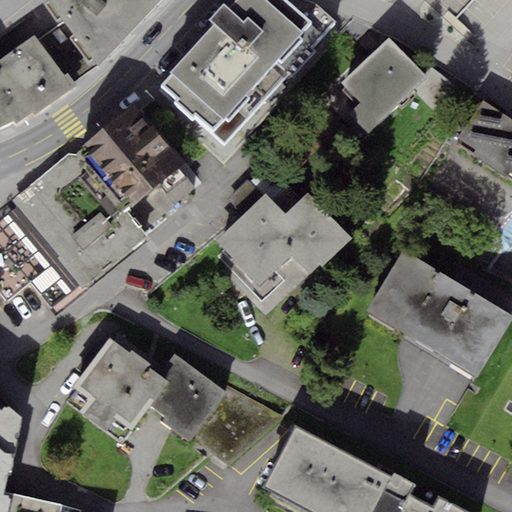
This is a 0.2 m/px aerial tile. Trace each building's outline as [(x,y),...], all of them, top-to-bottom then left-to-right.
[(49,0),(99,66),(160,0),(49,0)] [(314,2),(308,0),(235,0),(228,8),(223,5),(210,19),(216,22),(170,73),(174,74),(161,87),(179,100),(175,104),(190,118),(192,114),(222,149),(289,75),(292,77),(315,52),(311,48),(336,23),(314,2)] [(0,127),(13,121),(16,125),(32,112),(35,117),(77,87),(69,74),(65,76),(35,35),(0,58),(0,127)] [(388,37),(341,83),(361,103),(346,117),(367,138),(428,78),(388,37)] [(511,120),(483,101),(458,137),(476,149),(473,155),(505,177),(509,172),(511,173),(511,120)] [(130,209),(185,162),(134,104),(79,151),(130,209)] [(130,209),(79,151),(77,155),(70,154),(13,201),(60,257),(57,258),(84,290),(147,235),(128,213),(130,209)] [(242,217),(264,196),(249,180),(226,201),(242,217)] [(242,217),(216,240),(259,287),(291,257),(308,275),(320,265),(322,268),(353,239),(309,192),(285,215),(266,194),(264,196),(242,217)] [(511,324),(511,316),(402,250),(366,310),(479,378),(511,324)] [(193,437),(226,394),(175,354),(158,375),(148,368),(150,365),(131,350),(129,353),(110,339),(72,387),(88,399),(78,411),(105,433),(117,418),(132,429),(150,407),(164,418),(161,422),(188,443),(193,437)] [(227,466),(281,417),(232,389),(226,394),(193,437),(227,466)] [(0,511),(81,511),(82,510),(4,492),(8,478),(10,477),(22,418),(9,407),(3,407),(2,411),(0,408),(0,511)] [(391,478),(297,426),(263,487),(272,493),(267,501),(286,511),(464,511),(440,498),(434,509),(409,495),(415,485),(394,473),(391,478)]
